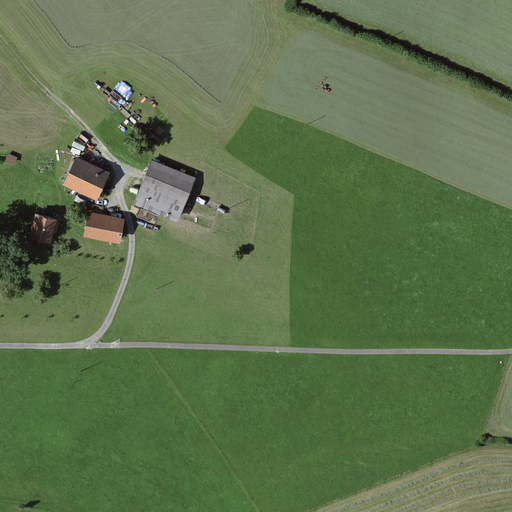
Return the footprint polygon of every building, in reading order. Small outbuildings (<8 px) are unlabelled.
[(20,157),(11,153),(9,159),(17,163),(20,157)] [(109,172),(75,157),(63,183),(98,198),(109,172)] [(195,177),(150,160),(134,202),(178,220),(195,177)] [(124,218),(88,211),(84,235),(120,242),(124,218)] [(59,219),(36,213),(31,234),(54,240),(59,219)]
